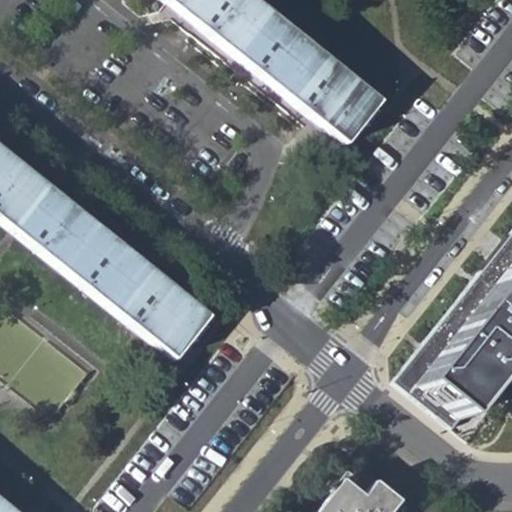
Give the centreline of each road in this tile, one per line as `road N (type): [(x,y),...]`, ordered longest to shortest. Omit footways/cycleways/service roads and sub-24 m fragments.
road 1 (residential): [(286,322),(0,83)]
road 2 (residential): [(511,40),(286,322)]
road 3 (residential): [(342,374),(511,152)]
road 4 (residential): [(511,479),(469,474),(342,374)]
road 5 (residential): [(235,511),(342,374)]
road 6 (residential): [(0,436),(110,511)]
